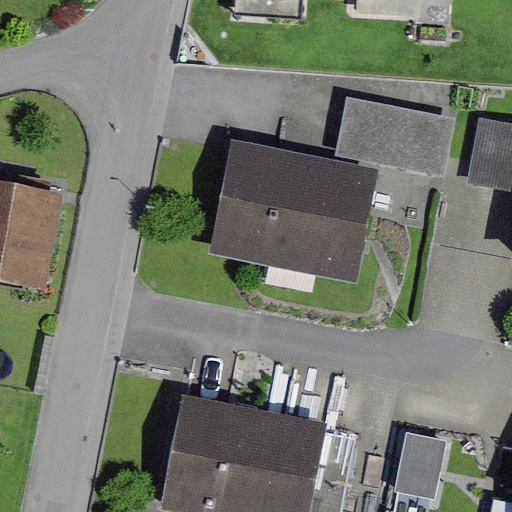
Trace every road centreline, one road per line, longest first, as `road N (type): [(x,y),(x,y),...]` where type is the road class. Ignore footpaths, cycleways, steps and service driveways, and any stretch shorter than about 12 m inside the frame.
road 1 (residential): [(69,511),(156,27)]
road 2 (residential): [(0,73),(156,27)]
